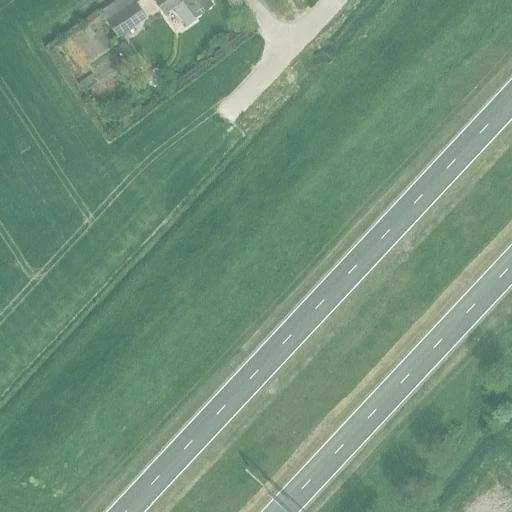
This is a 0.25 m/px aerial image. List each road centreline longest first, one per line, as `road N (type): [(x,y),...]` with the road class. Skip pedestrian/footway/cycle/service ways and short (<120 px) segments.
road 1 (trunk): [(511,95),(122,511)]
road 2 (trunk): [(275,511),(511,257)]
